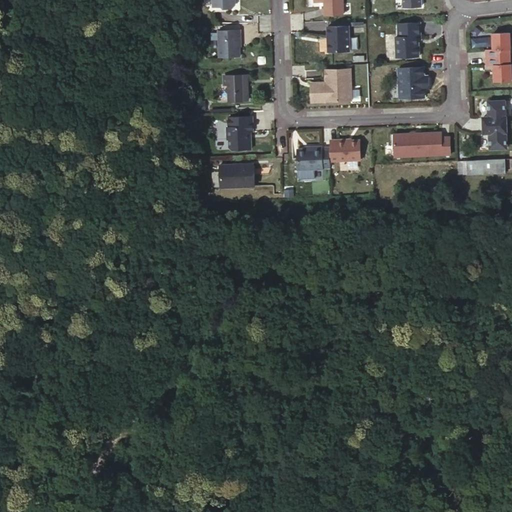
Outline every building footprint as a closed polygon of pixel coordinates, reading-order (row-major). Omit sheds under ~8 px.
[(343,0),(315,0),(315,1),(323,1),(323,0),(326,0),(326,6),(325,6),(326,15),(344,14),(343,0)] [(396,37),(397,57),(419,56),(418,36),(420,36),(419,22),(398,23),(398,37),(396,37)] [(350,26),(329,26),(330,51),(351,50),(350,26)] [(241,30),(220,31),(221,57),(241,57),(240,38),(242,38),(241,30)] [(488,55),(510,55),(510,48),(511,47),(511,31),(494,31),(494,47),(487,47),(488,55)] [(511,63),(510,55),(488,55),(488,63),(495,63),(495,80),(511,79),(511,62),(511,63)] [(399,68),(400,98),(425,97),(424,86),(429,86),(429,78),(427,76),(424,76),(424,67),(399,68)] [(352,68),(326,69),(327,82),(327,87),(312,87),(313,102),(353,100),(352,68)] [(248,76),(222,77),(222,85),(226,85),(227,101),(249,100),(254,100),(254,92),(249,92),(248,76)] [(487,125),(510,124),(510,116),(509,116),(508,100),(492,101),(493,117),(486,117),(487,125)] [(187,102),(187,111),(200,111),(200,102),(187,102)] [(253,116),(229,117),(230,127),(228,127),(228,139),(230,139),(231,147),(234,150),(252,149),(252,131),(254,131),(253,116)] [(510,132),(510,124),(487,125),(487,133),(493,133),(494,149),(510,148),(510,132)] [(396,134),(396,156),(451,155),(451,137),(443,137),(442,132),(396,134)] [(331,141),(331,161),(361,160),(361,140),(331,141)] [(313,148),(298,149),(298,169),(323,168),(322,146),(313,146),(313,148)] [(322,146),(323,168),(331,168),(331,146),(322,146)] [(507,158),(459,160),(460,174),(508,171),(507,158)] [(255,163),(221,165),(222,187),(256,185),(255,163)]
